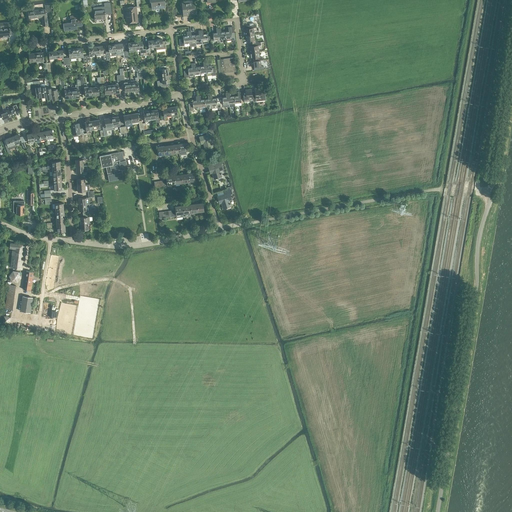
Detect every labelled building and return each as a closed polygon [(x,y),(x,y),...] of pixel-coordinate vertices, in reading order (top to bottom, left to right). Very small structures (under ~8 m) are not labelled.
[(152,9),(165,7),(164,0),(149,0),(150,2),(151,2),(152,9)] [(190,12),(195,11),(193,1),(182,2),(183,16),(190,15),(190,12)] [(105,12),(108,12),(107,3),(102,3),(102,9),(94,10),(95,20),(105,19),(104,13),(105,12)] [(127,16),(127,20),(127,23),(130,22),(131,23),(134,23),(134,22),(137,22),(136,7),(133,7),(132,7),(129,7),(129,8),(127,8),(128,11),(126,11),(126,12),(126,13),(126,16),(127,16)] [(45,13),(44,10),(44,9),(28,11),(29,18),(41,17),(42,26),(47,25),(46,13),(45,13)] [(70,16),(71,20),(71,22),(63,23),(64,31),(77,29),(77,26),(82,25),(81,15),(70,16)] [(0,28),(0,36),(9,36),(8,29),(12,29),(12,26),(9,26),(8,22),(0,22),(1,28),(0,28)] [(256,24),(255,24),(254,25),(249,25),(246,26),(246,29),(244,29),(245,35),(254,34),(254,28),(256,27),(256,24)] [(229,31),(225,32),(226,40),(235,39),(234,32),(231,33),(230,27),(228,27),(229,31)] [(184,43),(190,43),(188,32),(188,29),(186,29),(187,36),(183,36),(183,39),(179,39),(180,46),(184,45),(184,43)] [(255,40),(254,34),(245,35),(246,41),(248,41),(249,44),(251,43),(258,42),(258,39),(255,40)] [(162,39),(155,40),(156,47),(156,49),(166,48),(165,41),(162,41),(162,39)] [(142,41),(135,42),(136,52),(140,51),(141,56),(147,56),(146,49),(143,49),(142,41)] [(136,52),(135,42),(128,43),(129,51),(126,51),(127,58),(130,57),(129,54),(133,54),(132,52),(136,52)] [(259,42),(258,42),(251,43),(251,46),(249,47),(250,53),(259,51),(258,45),(261,45),(260,42),(259,42)] [(122,43),(115,44),(116,54),(123,53),(124,58),(127,58),(126,51),(123,52),(122,43)] [(116,54),(115,44),(108,45),(109,53),(106,53),(107,60),(110,60),(109,55),(116,54)] [(102,46),(95,46),(96,54),(96,55),(96,56),(103,55),(104,60),(107,60),(106,53),(103,54),(102,46)] [(260,57),(259,51),(250,53),(251,59),(253,58),(253,61),(260,60),(263,60),(262,57),(260,57)] [(43,52),(36,53),(36,61),(37,63),(41,62),(41,64),(43,64),(44,64),(44,63),(43,60),(44,60),(43,52)] [(260,60),(253,61),(251,61),(252,68),(254,67),(254,70),(264,69),(264,66),(261,66),(260,60)] [(208,62),(205,62),(206,73),(207,75),(216,74),(215,68),(212,68),(212,65),(208,66),(208,62)] [(195,74),(193,63),(191,64),(191,67),(188,68),(188,70),(184,71),(185,77),(189,77),(189,75),(195,74)] [(160,70),(161,76),(169,75),(168,68),(167,69),(167,66),(159,67),(159,70),(160,70)] [(139,90),(138,79),(141,79),(140,73),(138,73),(137,73),(137,77),(135,77),(136,80),(131,81),(132,91),(139,90)] [(170,82),(169,75),(161,76),(162,83),(161,83),(162,86),(170,85),(169,82),(170,82)] [(81,85),(80,76),(80,77),(77,78),(78,85),(75,85),(75,89),(71,89),(72,97),(79,97),(78,89),(78,88),(78,86),(81,85)] [(83,76),(80,76),(81,85),(84,85),(85,96),(92,95),(91,85),(87,86),(87,83),(84,84),(83,76)] [(64,81),(60,81),(61,84),(61,88),(64,87),(66,98),(72,97),(71,89),(68,90),(67,86),(64,86),(64,81)] [(41,87),(40,84),(33,85),(35,93),(36,93),(37,97),(42,96),(40,87),(41,87)] [(95,85),(91,85),(92,95),(99,94),(98,85),(95,85)] [(253,98),(253,102),(266,100),(265,88),(261,89),(260,88),(254,88),(255,91),(252,91),(253,98)] [(252,91),(251,89),(245,90),(246,92),(243,92),(244,105),(247,105),(247,99),(253,98),(252,91)] [(238,95),(234,96),(235,103),(241,102),(241,104),(244,104),(243,99),(241,99),(240,91),(237,92),(238,95)] [(229,103),(228,93),(225,93),(226,97),(222,97),(222,101),(220,101),(220,107),(223,106),(223,104),(229,103)] [(212,94),(210,95),(211,108),(218,108),(218,109),(220,109),(220,107),(220,101),(217,102),(216,98),(215,98),(213,98),(212,94)] [(199,109),(198,96),(196,96),(196,100),(192,101),(193,103),(189,104),(189,111),(194,111),(193,108),(197,107),(197,110),(199,109)] [(10,108),(8,103),(4,104),(6,108),(7,110),(10,116),(16,114),(15,111),(18,110),(16,104),(13,106),(13,107),(10,108)] [(176,106),(170,107),(171,115),(175,115),(175,116),(177,115),(177,117),(181,117),(179,108),(177,108),(176,106)] [(170,107),(163,108),(165,120),(165,119),(165,121),(168,120),(167,116),(171,115),(170,107)] [(158,119),(157,109),(150,111),(151,119),(155,118),(156,123),(159,122),(159,127),(163,126),(162,120),(159,120),(159,119),(158,119)] [(10,116),(7,110),(0,112),(3,119),(10,116)] [(151,119),(150,111),(143,112),(145,120),(145,121),(152,120),(151,119)] [(137,113),(131,114),(132,123),(139,122),(139,121),(137,113)] [(132,123),(131,114),(124,115),(125,123),(125,124),(132,123)] [(118,116),(111,117),(113,125),(113,127),(117,126),(120,126),(119,124),(118,116)] [(113,125),(111,117),(104,119),(106,128),(109,127),(109,126),(113,125)] [(99,120),(92,121),(93,129),(97,128),(97,129),(100,129),(100,128),(99,120)] [(93,129),(92,121),(85,122),(87,131),(93,130),(93,129)] [(70,124),(72,137),(79,135),(77,123),(70,124)] [(52,130),(45,131),(47,139),(48,143),(50,143),(49,139),(53,138),(52,130)] [(212,134),(214,134),(212,130),(206,132),(207,134),(199,137),(201,141),(203,140),(205,149),(213,147),(211,141),(214,140),(212,134)] [(19,134),(12,137),(15,144),(22,142),(19,134)] [(15,144),(12,137),(5,139),(8,147),(15,144)] [(178,143),(179,155),(186,154),(186,150),(189,149),(188,144),(185,144),(185,143),(180,144),(180,142),(178,143)] [(171,145),(172,154),(179,153),(178,144),(173,145),(173,143),(171,144),(171,145)] [(164,145),(164,146),(165,154),(172,154),(171,145),(166,145),(166,144),(164,145)] [(159,146),(159,145),(157,146),(158,155),(165,154),(164,146),(159,146)] [(124,151),(118,152),(100,156),(102,167),(106,166),(109,181),(126,178),(125,173),(128,172),(126,160),(124,161),(123,156),(125,155),(124,151)] [(221,164),(223,163),(221,159),(215,161),(216,164),(208,166),(210,170),(212,170),(214,179),(222,176),(220,170),(223,170),(221,164)] [(60,161),(51,161),(52,166),(47,166),(48,167),(42,167),(43,170),(48,169),(52,169),(61,169),(60,161)] [(189,173),(189,172),(187,173),(187,174),(188,185),(195,184),(194,173),(189,173)] [(182,174),(182,173),(180,174),(180,175),(181,183),(188,182),(187,174),(182,174)] [(167,185),(174,184),(173,175),(168,176),(168,175),(166,176),(166,179),(163,179),(163,180),(160,181),(161,187),(164,187),(164,183),(167,183),(167,185)] [(230,194),(232,193),(230,189),(224,191),(225,194),(217,196),(219,201),(221,200),(223,209),(231,206),(229,200),(232,200),(230,194)] [(24,201),(13,201),(13,212),(16,212),(16,214),(24,214),(24,201)] [(198,202),(196,203),(197,212),(204,211),(203,203),(198,203),(198,202)] [(63,203),(55,204),(55,211),(64,210),(63,203)] [(197,212),(196,203),(191,204),(191,203),(189,204),(190,213),(197,212)] [(190,213),(189,204),(184,205),(184,204),(182,204),(182,205),(183,217),(190,216),(190,213)] [(177,205),(175,205),(175,210),(171,210),(172,217),(175,216),(176,216),(176,217),(177,217),(183,217),(182,205),(177,206),(177,205)] [(25,245),(10,243),(10,248),(13,249),(10,268),(22,269),(25,245)] [(19,271),(13,270),(9,275),(11,281),(17,282),(21,277),(19,271)] [(26,271),(23,289),(30,290),(33,272),(26,271)] [(16,285),(8,284),(5,309),(12,310),(16,285)] [(33,297),(22,296),(20,311),(31,313),(33,297)]
